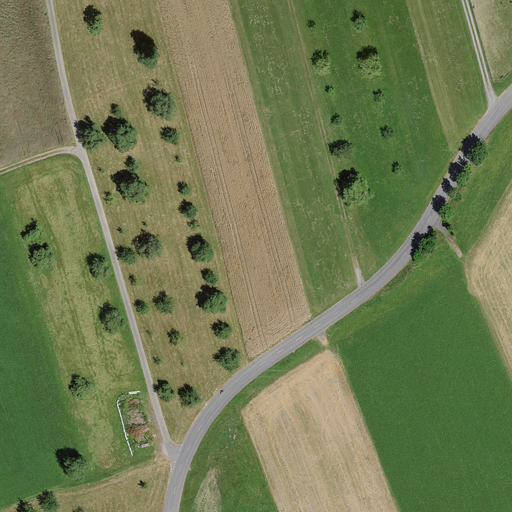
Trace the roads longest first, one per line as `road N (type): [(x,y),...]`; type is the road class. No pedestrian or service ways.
road 1 (tertiary): [(511,91),(397,264),(212,409),(191,437),(170,511)]
road 2 (track): [(177,472),(61,80),(48,0)]
